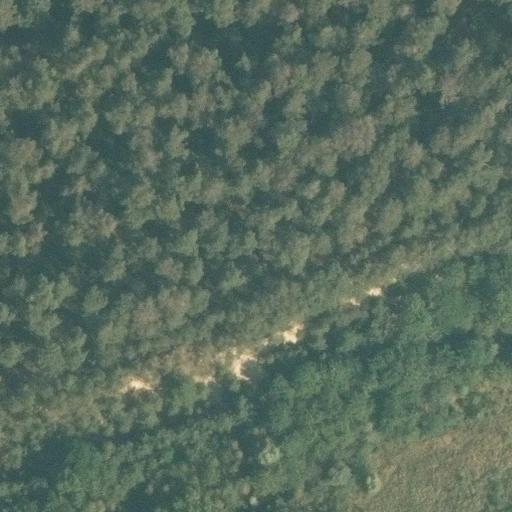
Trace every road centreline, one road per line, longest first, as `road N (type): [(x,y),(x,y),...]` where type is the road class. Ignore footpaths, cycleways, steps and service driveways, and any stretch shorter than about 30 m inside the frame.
road 1 (track): [(511,193),(0,406)]
road 2 (track): [(345,261),(273,0)]
